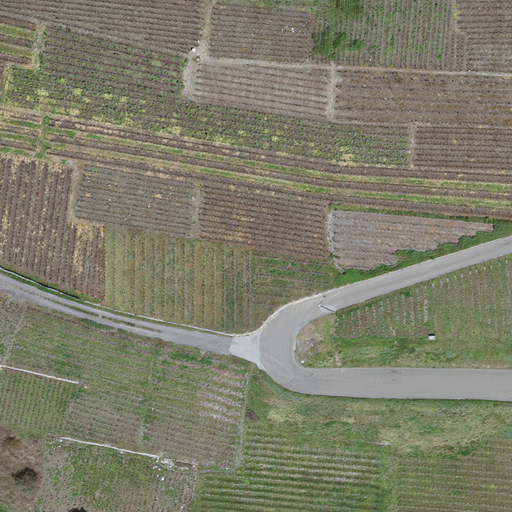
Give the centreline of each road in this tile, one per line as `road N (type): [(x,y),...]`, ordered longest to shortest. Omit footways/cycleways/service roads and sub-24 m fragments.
road 1 (unclassified): [(511,241),(300,312),(280,329),(276,350),(283,368),(301,379),(511,385)]
road 2 (track): [(276,350),(170,337),(0,284)]
